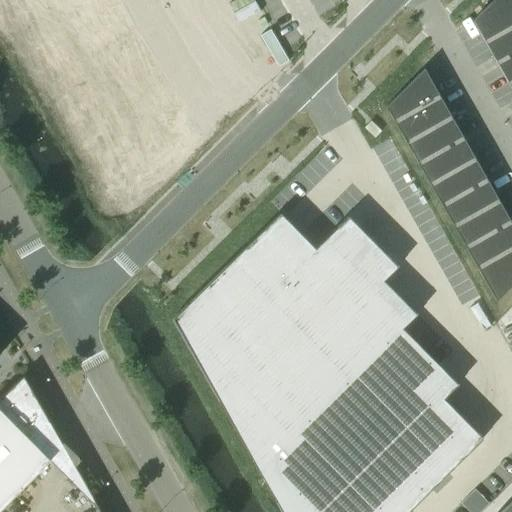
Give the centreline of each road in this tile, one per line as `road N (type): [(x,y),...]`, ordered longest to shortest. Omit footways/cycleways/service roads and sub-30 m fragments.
road 1 (unclassified): [(67,316),(390,0)]
road 2 (unclassified): [(67,316),(173,511)]
road 3 (unclassified): [(0,195),(67,316)]
